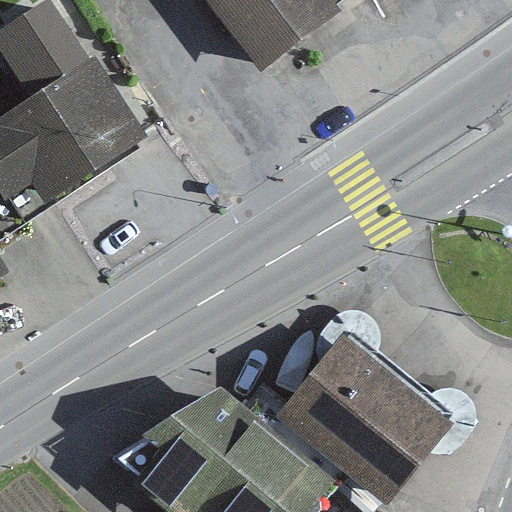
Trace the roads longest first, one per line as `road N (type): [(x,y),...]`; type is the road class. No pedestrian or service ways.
road 1 (primary): [(338,226),(0,430)]
road 2 (residential): [(338,226),(180,0)]
road 3 (primary): [(511,119),(338,226)]
